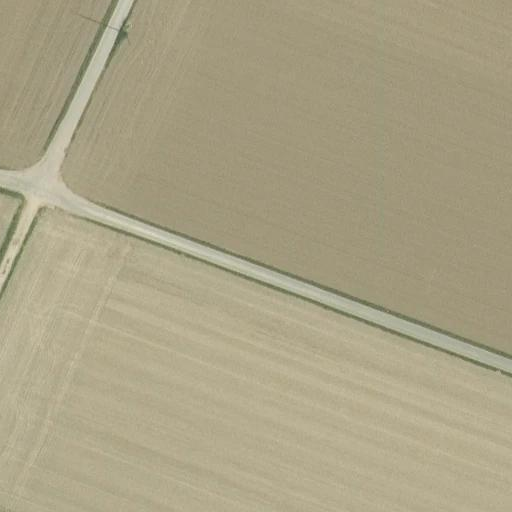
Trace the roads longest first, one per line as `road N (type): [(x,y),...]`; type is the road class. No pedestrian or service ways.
road 1 (unclassified): [(39,193),(511,369)]
road 2 (residential): [(39,193),(127,0)]
